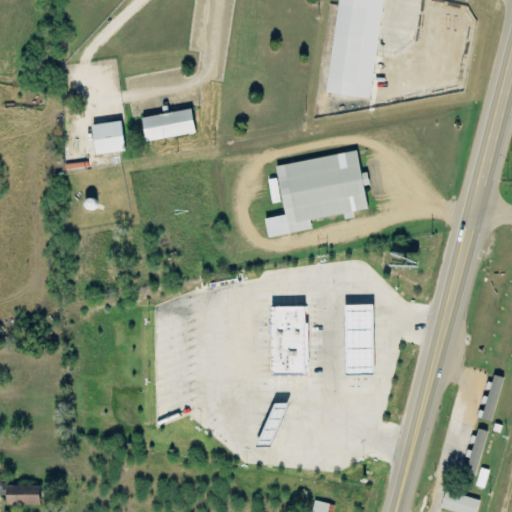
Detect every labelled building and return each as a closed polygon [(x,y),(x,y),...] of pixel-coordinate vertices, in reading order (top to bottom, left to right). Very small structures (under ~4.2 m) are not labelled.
[(374,100),(386,0),(341,0),(330,95),(374,100)] [(199,134),(195,110),(144,119),(148,143),(199,134)] [(124,123),(94,127),(98,156),(128,152),(124,123)] [(278,166),(287,216),(267,220),(270,238),(315,231),(313,220),(347,215),(347,216),(371,212),(367,186),(371,185),(369,173),(364,174),(360,152),(278,166)] [(376,305),(348,306),(349,375),(365,374),(365,368),(378,368),(376,305)] [(310,307),(273,307),(274,377),(311,376),(310,307)] [(493,422),(506,379),(494,375),(482,419),(493,422)] [(470,450),(464,471),(477,476),(490,432),(480,429),(477,438),(475,437),(471,451),(470,450)] [(0,495),(8,496),(9,482),(0,481),(0,495)] [(43,505),(43,485),(9,487),(9,507),(43,505)] [(478,511),(481,501),(447,491),(442,509),(450,511),(478,511)] [(334,511),(336,507),(316,501),(313,511),(334,511)]
